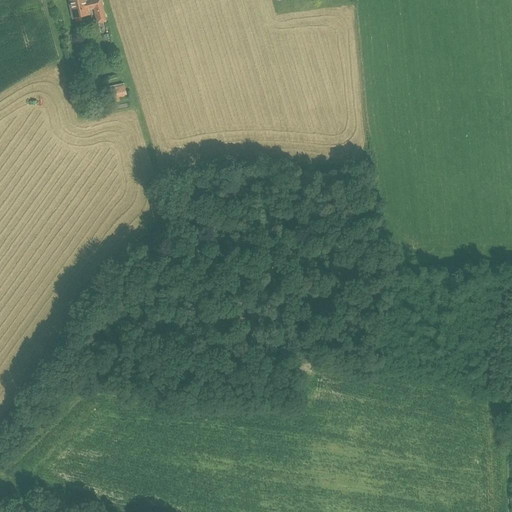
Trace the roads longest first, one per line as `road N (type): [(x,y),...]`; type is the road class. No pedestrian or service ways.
road 1 (track): [(304,356),(508,400)]
road 2 (track): [(300,354),(161,342),(117,329)]
road 3 (track): [(0,456),(117,329)]
